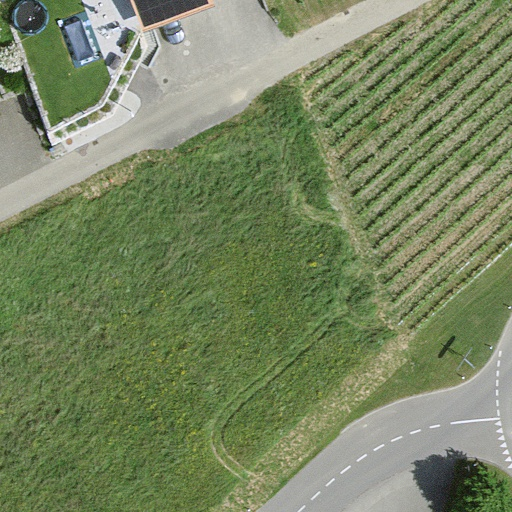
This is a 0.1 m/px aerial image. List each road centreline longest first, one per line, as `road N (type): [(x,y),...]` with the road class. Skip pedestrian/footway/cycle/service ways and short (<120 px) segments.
road 1 (residential): [(392,0),(0,203)]
road 2 (tertiary): [(296,511),(354,460),(390,440),(511,413)]
